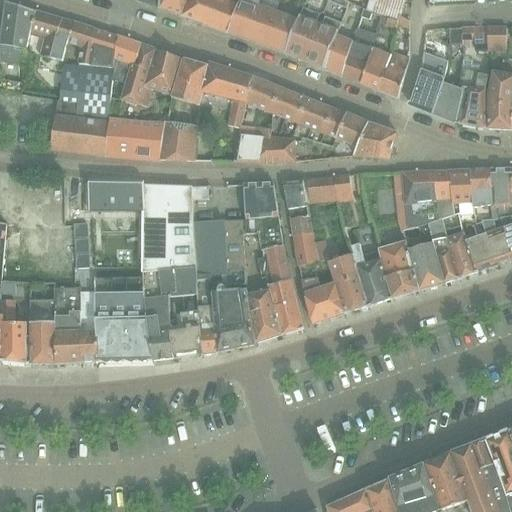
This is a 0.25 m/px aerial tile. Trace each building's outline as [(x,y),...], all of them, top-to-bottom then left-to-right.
[(160,0),(136,0),(136,2),(159,10),(160,0)] [(160,0),(159,10),(183,18),(188,0),(160,0)] [(188,0),(183,18),(202,25),(229,34),(239,4),(237,4),(237,0),(188,0)] [(259,5),(246,0),(240,0),(239,4),(229,34),(247,40),(259,5)] [(341,0),(330,0),(329,2),(348,10),(350,3),(341,0)] [(372,13),(382,17),(388,20),(398,22),(399,17),(401,18),(405,7),(407,2),(399,0),(372,0),(368,12),(372,13)] [(7,3),(6,13),(1,46),(0,56),(0,62),(25,67),(27,50),(30,36),(36,12),(7,3)] [(280,13),(259,5),(247,40),(267,48),(280,13)] [(297,20),(284,54),(302,61),(304,62),(323,16),(320,15),(303,9),(298,21),(297,20)] [(62,20),(36,12),(30,36),(44,41),(40,57),(51,59),(62,20)] [(297,20),(280,13),(267,48),(284,54),(297,20)] [(382,17),(372,13),(370,20),(362,17),(354,42),(356,43),(344,78),(362,85),(374,48),(382,17)] [(323,16),(304,62),(307,63),(326,70),(337,36),(342,24),(325,18),(323,16)] [(399,17),(398,22),(397,25),(410,31),(410,22),(401,18),(399,17)] [(74,24),(62,20),(51,59),(64,62),(69,43),(74,24)] [(398,22),(388,20),(386,27),(396,30),(397,25),(398,22)] [(92,30),(74,24),(69,43),(82,47),(78,67),(91,68),(94,49),(90,48),(92,30)] [(507,52),(507,29),(488,29),(488,52),(507,52)] [(119,38),(92,30),(90,48),(94,49),(91,68),(114,70),(113,81),(115,82),(116,78),(119,79),(118,61),(113,59),(115,56),(119,38)] [(462,45),(463,30),(450,31),(451,46),(462,45)] [(478,30),(463,30),(462,45),(462,47),(470,47),(470,43),(477,43),(478,30)] [(356,43),(354,42),(337,36),(326,70),(344,78),(356,43)] [(142,46),(119,38),(115,56),(113,59),(118,61),(119,79),(116,78),(115,82),(127,86),(133,66),(136,67),(142,46)] [(157,51),(142,46),(136,67),(133,66),(127,86),(123,102),(135,106),(134,109),(139,111),(140,107),(157,51)] [(392,56),(374,48),(362,85),(380,93),(390,63),(392,56)] [(184,60),(157,51),(140,107),(147,110),(153,92),(158,93),(174,99),(184,60)] [(423,55),(422,71),(410,106),(433,115),(444,85),(446,81),(448,64),(423,55)] [(409,63),(392,56),(390,63),(380,93),(399,100),(409,63)] [(208,67),(184,60),(174,99),(199,106),(202,93),(208,67)] [(492,72),(492,61),(478,61),(478,72),(492,72)] [(221,68),(209,64),(208,67),(202,93),(236,100),(230,130),(241,131),(242,126),(247,102),(252,78),(221,68)] [(78,67),(65,66),(64,82),(61,102),(59,102),(51,150),(51,151),(106,158),(110,121),(113,81),(114,70),(91,68),(78,67)] [(490,96),(489,111),(489,131),(511,132),(511,130),(511,67),(502,66),(500,75),(493,74),(490,96)] [(463,87),(463,92),(457,124),(486,130),(486,110),(489,78),(479,76),(476,96),(470,94),(472,72),(461,70),(460,87),(463,87)] [(267,83),(252,78),(247,102),(257,107),(267,83)] [(280,89),(267,83),(257,107),(271,112),(280,89)] [(463,92),(444,85),(433,115),(457,124),(463,92)] [(294,94),(280,89),(271,112),(284,117),(294,94)] [(306,99),(294,94),(284,117),(297,123),(306,99)] [(320,105),(306,99),(297,123),(311,128),(320,105)] [(334,110),(320,105),(311,128),(325,134),(334,110)] [(347,115),(334,110),(325,134),(337,138),(338,135),(347,115)] [(370,124),(347,115),(338,135),(337,138),(358,149),(354,157),(389,160),(397,134),(370,124)] [(166,127),(164,127),(110,121),(106,158),(163,162),(166,127)] [(198,128),(165,123),(164,127),(166,127),(163,162),(194,163),(198,128)] [(271,129),(242,126),(241,131),(240,137),(264,138),(270,138),(271,129)] [(234,164),(260,164),(264,138),(240,137),(238,137),(234,164)] [(272,138),(270,138),(264,138),(260,164),(296,163),(296,140),(272,138)] [(511,217),(511,170),(491,171),(492,209),(492,210),(494,222),(502,220),(511,217)] [(474,205),(470,171),(450,172),(453,206),(460,206),(474,205)] [(492,210),(492,209),(491,171),(470,171),(474,205),(474,210),(475,227),(484,225),(494,222),(492,210)] [(453,206),(450,172),(434,173),(437,206),(439,222),(443,220),(447,219),(455,216),(453,206)] [(437,206),(434,173),(404,174),(405,196),(406,212),(407,230),(407,231),(417,229),(427,227),(439,222),(437,206)] [(396,196),(405,196),(404,174),(395,174),(396,196)] [(355,202),(350,177),(335,179),(338,202),(339,204),(355,202)] [(338,202),(335,179),(321,180),(323,201),(330,200),(330,203),(338,202)] [(323,201),(321,180),(307,182),(311,203),(323,201)] [(144,183),(90,181),(90,212),(144,211),(144,274),(158,272),(196,269),(194,240),(193,224),(193,201),(193,190),(192,188),(144,189),(144,183)] [(284,184),(291,221),(310,218),(303,182),(284,184)] [(283,247),(279,218),(274,185),(245,186),(246,222),(247,235),(258,235),(262,252),(266,251),(266,250),(283,247)] [(209,187),(192,188),(193,190),(193,201),(210,200),(209,187)] [(407,230),(406,212),(396,212),(397,223),(400,231),(407,230)] [(511,217),(502,220),(505,231),(511,251),(511,217)] [(313,234),(310,218),(291,221),(294,237),(313,234)] [(464,235),(449,240),(443,220),(439,222),(427,227),(434,245),(443,242),(444,247),(448,246),(460,280),(479,273),(467,242),(464,235)] [(214,223),(193,224),(194,240),(196,269),(197,280),(204,280),(210,280),(218,353),(226,352),(230,351),(238,350),(242,349),(257,346),(256,344),(251,319),(248,296),(248,291),(230,293),(230,288),(247,286),(243,236),(247,235),(246,222),(225,222),(214,223)] [(498,233),(494,222),(484,225),(496,267),(511,261),(511,251),(505,231),(498,233)] [(496,267),(484,225),(475,227),(478,239),(467,242),(479,273),(496,267)] [(87,226),(75,226),(76,238),(88,238),(87,226)] [(434,245),(427,227),(417,229),(423,247),(416,249),(412,239),(405,242),(405,243),(421,291),(446,284),(434,245)] [(319,263),(315,244),(313,234),(294,237),(299,267),(319,263)] [(88,241),(76,242),(77,253),(89,253),(88,241)] [(443,242),(434,245),(446,284),(460,280),(448,246),(444,247),(443,242)] [(421,291),(405,243),(380,251),(383,260),(394,299),(421,291)] [(365,266),(360,246),(350,249),(352,256),(351,257),(368,308),(394,299),(383,260),(365,266)] [(291,280),(283,247),(266,250),(266,251),(262,252),(257,252),(262,280),(266,279),(269,287),(291,280)] [(89,256),(77,257),(78,269),(90,268),(89,256)] [(368,308),(351,257),(330,264),(336,284),(346,315),(368,308)] [(196,269),(158,272),(144,274),(142,274),(144,287),(144,288),(154,363),(175,360),(171,323),(169,299),(198,296),(198,292),(196,269)] [(73,289),(93,288),(93,278),(73,278),(73,289)] [(322,289),(318,279),(302,282),(308,302),(314,326),(346,315),(336,284),(322,289)] [(204,280),(197,280),(198,292),(198,296),(200,313),(204,355),(206,355),(210,355),(218,353),(210,280),(204,280)] [(296,301),(291,280),(269,287),(270,292),(282,336),(304,330),(296,301)] [(144,287),(96,288),(96,291),(97,293),(97,321),(98,364),(154,363),(146,301),(144,288),(144,287)] [(56,366),(57,290),(56,290),(55,301),(32,302),(31,365),(56,366)] [(81,290),(57,290),(56,366),(82,364),(81,313),(81,294),(81,290)] [(270,292),(248,296),(251,319),(256,344),(276,338),(282,337),(282,336),(270,292)] [(81,294),(81,313),(82,364),(98,364),(97,321),(97,293),(81,294)] [(0,300),(0,308),(0,317),(3,318),(2,362),(4,363),(9,363),(31,365),(32,323),(15,323),(15,301),(0,300)] [(204,355),(200,313),(174,317),(174,322),(171,323),(175,360),(204,355)] [(394,408),(416,402),(412,387),(391,393),(394,408)] [(356,405),(359,419),(386,412),(383,398),(356,405)] [(294,441),(319,435),(317,424),(291,429),(294,441)] [(0,428),(0,457),(30,460),(32,430),(0,428)] [(487,441),(486,441),(506,497),(510,511),(511,511),(511,444),(508,432),(506,433),(503,434),(487,441)] [(510,511),(506,497),(486,441),(453,455),(469,502),(472,511),(510,511)] [(469,502),(453,455),(389,481),(398,511),(442,511),(469,502)] [(398,511),(389,481),(366,491),(373,511),(398,511)] [(82,487),(82,500),(98,500),(98,487),(82,487)] [(17,508),(17,490),(5,491),(6,508),(17,508)] [(373,511),(366,491),(328,508),(329,511),(373,511)] [(46,511),(64,511),(65,493),(47,493),(46,511)]
